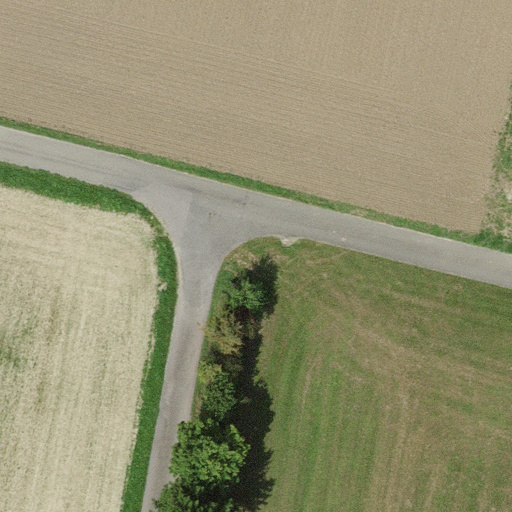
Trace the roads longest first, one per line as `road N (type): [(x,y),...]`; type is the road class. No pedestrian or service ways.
road 1 (track): [(511,283),(204,207)]
road 2 (track): [(204,207),(150,511)]
road 3 (track): [(204,207),(0,153)]
